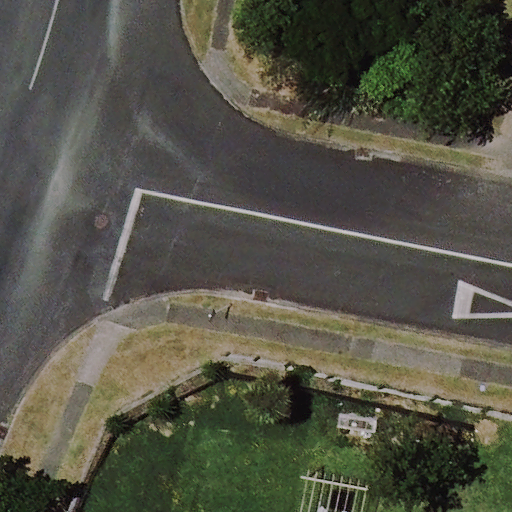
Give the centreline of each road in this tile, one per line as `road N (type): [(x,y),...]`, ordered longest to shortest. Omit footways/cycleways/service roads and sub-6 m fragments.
road 1 (residential): [(7,156),(511,276)]
road 2 (residential): [(58,0),(7,156)]
